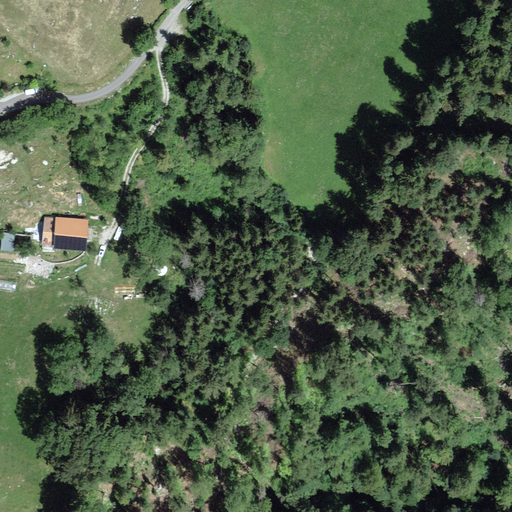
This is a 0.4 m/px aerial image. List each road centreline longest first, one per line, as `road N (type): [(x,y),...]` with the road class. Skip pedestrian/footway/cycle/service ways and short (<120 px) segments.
road 1 (unclassified): [(189,0),(106,90),(0,107)]
road 2 (track): [(161,32),(167,97),(103,242)]
